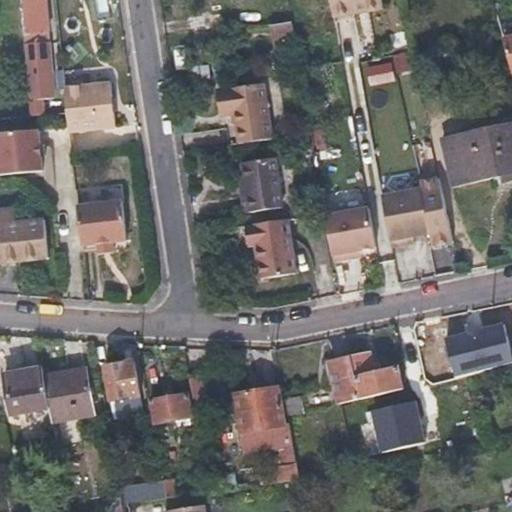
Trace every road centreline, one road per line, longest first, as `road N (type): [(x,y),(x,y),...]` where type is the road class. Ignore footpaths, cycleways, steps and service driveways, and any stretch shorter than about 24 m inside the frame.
road 1 (residential): [(187,326),(140,0)]
road 2 (residential): [(187,326),(261,328),(511,282)]
road 3 (residential): [(0,315),(187,326)]
